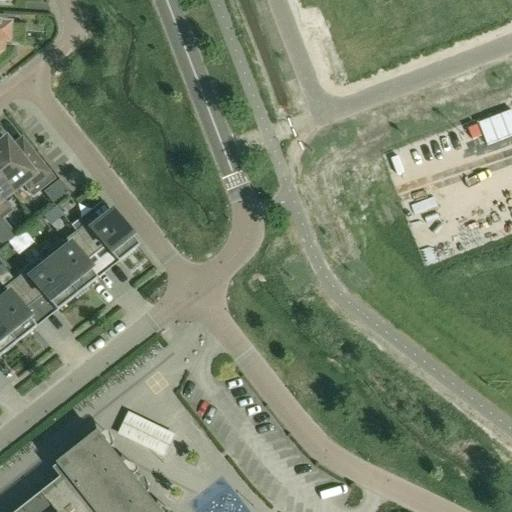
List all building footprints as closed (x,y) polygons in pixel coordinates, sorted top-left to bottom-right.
[(0,180),(11,195),(27,183),(36,194),(54,180),(21,139),(11,147),(4,139),(2,141),(0,137),(0,180)] [(11,195),(0,180),(0,220),(13,210),(5,200),(11,195)] [(138,248),(111,214),(90,229),(86,224),(75,233),(93,256),(103,248),(116,265),(138,248)] [(96,280),(83,264),(93,256),(75,233),(44,257),(75,297),(96,280)] [(75,297),(44,257),(14,282),(32,305),(42,297),(55,313),(75,297)] [(22,313),(32,305),(14,282),(2,291),(6,296),(0,301),(0,327),(14,345),(35,329),(22,313)] [(0,356),(14,345),(0,327),(0,356)] [(155,453),(164,457),(174,437),(165,433),(155,453)] [(159,511),(99,436),(54,471),(61,480),(20,511),(159,511)]
